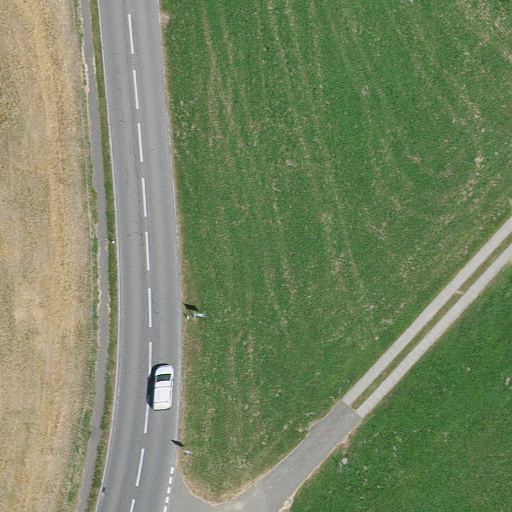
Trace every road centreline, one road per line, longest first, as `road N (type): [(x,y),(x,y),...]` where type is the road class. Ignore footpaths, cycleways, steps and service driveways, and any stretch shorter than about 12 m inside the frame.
road 1 (tertiary): [(130,511),(153,400),(149,240),(127,0)]
road 2 (track): [(263,511),(511,241)]
